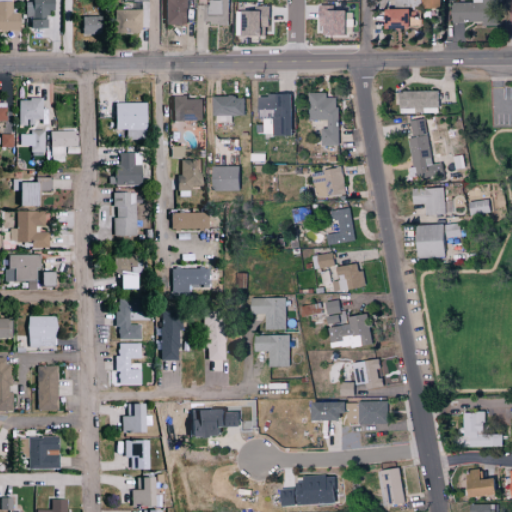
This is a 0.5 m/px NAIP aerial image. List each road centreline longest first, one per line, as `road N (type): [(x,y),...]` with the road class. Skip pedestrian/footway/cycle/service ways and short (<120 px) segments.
road 1 (tertiary): [(0,65),(511,56)]
road 2 (residential): [(443,511),(359,63)]
road 3 (residential): [(92,511),(79,65)]
road 4 (residential): [(433,454),(259,466)]
